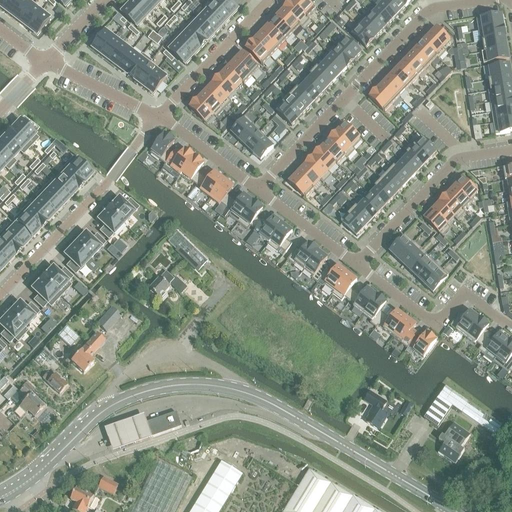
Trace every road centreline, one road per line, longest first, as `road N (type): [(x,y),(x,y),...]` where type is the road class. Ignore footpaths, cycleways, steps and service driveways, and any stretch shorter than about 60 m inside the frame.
road 1 (residential): [(257,189),(423,15),(489,0)]
road 2 (secondary): [(452,511),(279,409),(237,393)]
road 3 (residential): [(0,294),(159,117)]
road 4 (residential): [(356,265),(449,165),(511,151)]
road 5 (residential): [(356,265),(435,324),(465,293),(511,328)]
road 6 (unclassified): [(106,409),(120,378),(175,350),(230,377),(237,393)]
road 7 (residential): [(159,117),(269,0)]
road 8 (secondary): [(237,393),(152,390),(106,409)]
road 9 (residential): [(159,117),(43,62)]
road 10 (secondary): [(106,409),(10,494)]
road 11 (residential): [(257,189),(356,265)]
road 12 (residential): [(159,117),(257,189)]
